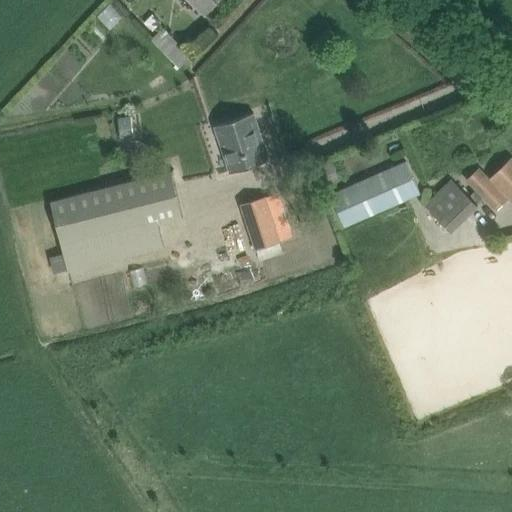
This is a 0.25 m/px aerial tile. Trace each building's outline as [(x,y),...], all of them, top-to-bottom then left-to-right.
[(191,0),(206,13),(217,0),(191,0)] [(165,27),(152,39),(180,69),(193,56),(165,27)] [(254,113),(215,125),(231,172),(269,160),(254,113)] [(130,116),(117,118),(118,136),(131,135),(130,116)] [(511,157),(511,158),(490,179),(479,168),(466,180),(496,210),(509,198),(511,200),(511,157)] [(331,194),(345,226),(420,193),(406,161),(331,194)] [(332,165),(318,171),(324,186),(339,180),(332,165)] [(51,201),(64,254),(52,257),(55,273),(68,270),(69,271),(165,246),(159,223),(183,217),(171,170),(51,201)] [(426,205),(453,231),(479,206),(453,179),(426,205)] [(242,204),(261,261),(284,253),(266,196),(242,204)]
